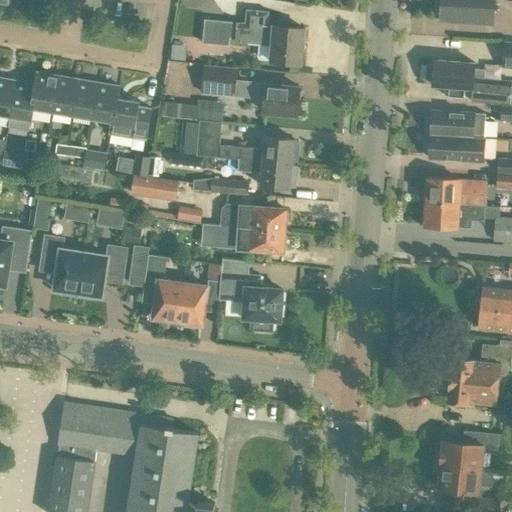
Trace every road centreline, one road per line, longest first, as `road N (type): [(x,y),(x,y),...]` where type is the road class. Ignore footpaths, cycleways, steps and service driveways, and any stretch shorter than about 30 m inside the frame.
road 1 (tertiary): [(355,383),(384,0)]
road 2 (residential): [(355,383),(0,337)]
road 3 (residential): [(69,48),(156,64),(166,0)]
road 4 (tertiary): [(345,511),(355,383)]
